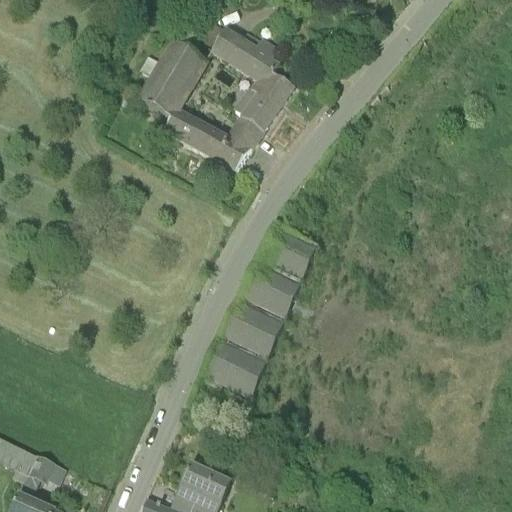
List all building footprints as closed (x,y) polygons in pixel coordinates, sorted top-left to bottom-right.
[(224,35),(213,53),(211,55),(259,85),(266,90),(264,93),(284,107),(294,94),(286,89),(293,79),(271,67),(278,55),(260,45),(255,54),(224,35)] [(177,115),(177,116),(206,67),(172,47),(160,68),(152,80),(137,106),(170,124),(171,124),(177,115)] [(152,80),(160,68),(148,61),(141,74),(152,80)] [(262,139),(284,107),(264,93),(266,90),(259,85),(251,94),(250,93),(234,115),(242,120),(240,124),(262,139)] [(123,98),(118,105),(125,110),(130,103),(123,98)] [(171,124),(170,124),(164,133),(216,165),(237,176),(251,156),(177,116),(177,115),(171,124)] [(213,353),(198,386),(249,408),(318,251),(274,231),(213,353)] [(0,466),(28,480),(37,461),(0,444),(0,466)] [(24,488),(18,500),(12,511),(44,511),(31,506),(41,482),(46,484),(53,468),(37,461),(28,480),(25,488),(24,488)] [(191,471),(172,511),(219,511),(230,488),(191,471)]
